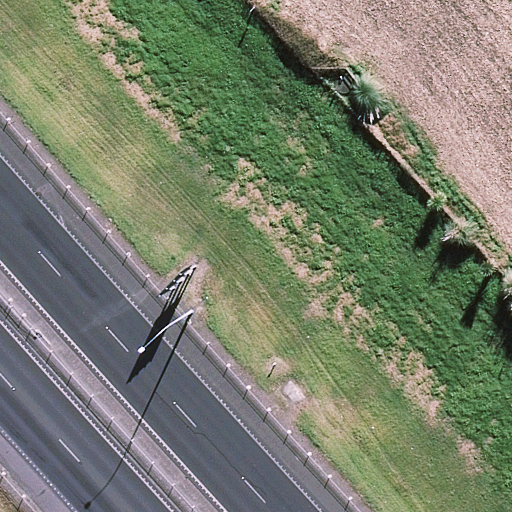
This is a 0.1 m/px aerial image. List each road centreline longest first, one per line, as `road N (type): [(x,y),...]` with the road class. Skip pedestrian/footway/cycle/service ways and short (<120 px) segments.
road 1 (motorway): [(0,181),(294,511)]
road 2 (motorway): [(102,511),(0,401)]
